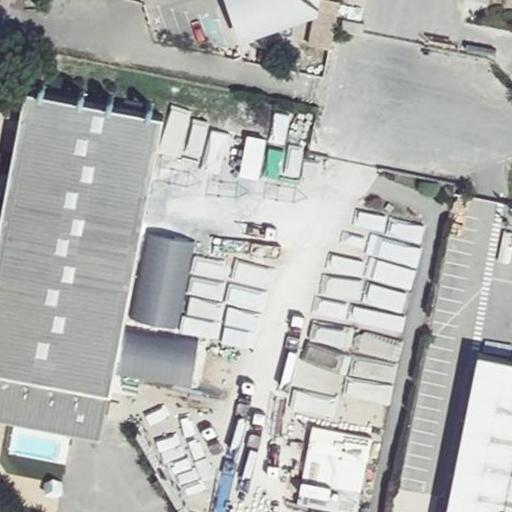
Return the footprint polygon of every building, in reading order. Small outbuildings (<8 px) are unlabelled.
[(230,0),(242,31),(315,4),(315,0),(230,0)] [(342,28),(362,32),(364,22),(344,17),(342,28)] [(162,115),(23,88),(0,202),(0,410),(92,430),(100,391),(106,392),(162,115)] [(267,138),(248,135),(241,173),(259,177),(265,144),(267,138)] [(511,511),(511,354),(476,347),(444,511),(511,511)] [(278,471),(362,486),(366,461),(346,457),(347,452),(332,449),(334,437),(300,430),(302,416),(289,414),(278,471)]
